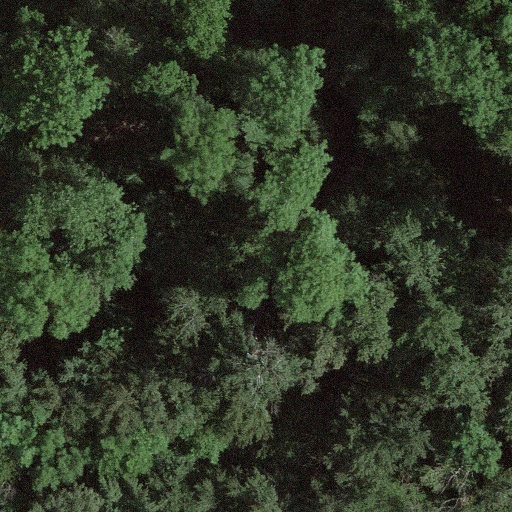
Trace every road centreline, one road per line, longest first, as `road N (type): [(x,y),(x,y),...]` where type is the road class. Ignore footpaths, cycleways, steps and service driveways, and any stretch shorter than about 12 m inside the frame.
road 1 (track): [(0,491),(108,480),(389,429),(511,398)]
road 2 (residential): [(511,209),(275,155),(0,122)]
